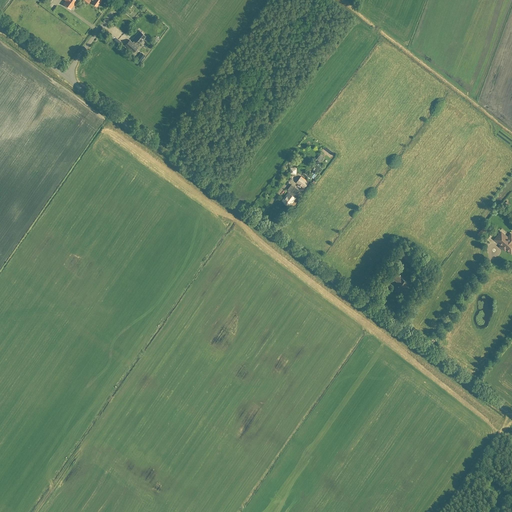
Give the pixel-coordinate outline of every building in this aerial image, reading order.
[(75,0),(65,0),(66,0),(64,4),(70,9),(76,1),(75,0)] [(136,16),(142,8),(136,3),(130,12),(136,16)] [(137,47),(146,37),(139,31),(133,38),(135,40),(132,43),(130,40),(125,45),(133,52),(138,48),(137,47)] [(115,38),(113,42),(118,45),(119,46),(121,42),(120,42),(115,38)] [(141,53),(140,54),(136,59),(141,62),(144,57),(146,56),(141,53)] [(304,188),(308,182),(301,177),(296,183),(304,188)] [(296,196),(300,191),(295,187),(290,194),(289,193),(283,201),(289,206),(295,198),(293,196),(295,195),(296,196)] [(487,230),(484,227),(477,234),(480,237),(487,230)] [(511,235),(508,239),(506,237),(505,238),(500,234),(496,240),(503,245),(501,247),(505,249),(506,248),(511,252),(511,251),(511,235)] [(399,254),(409,261),(413,256),(403,249),(399,254)] [(401,293),(408,283),(401,278),(396,275),(393,279),(398,283),(394,288),(401,293)]
